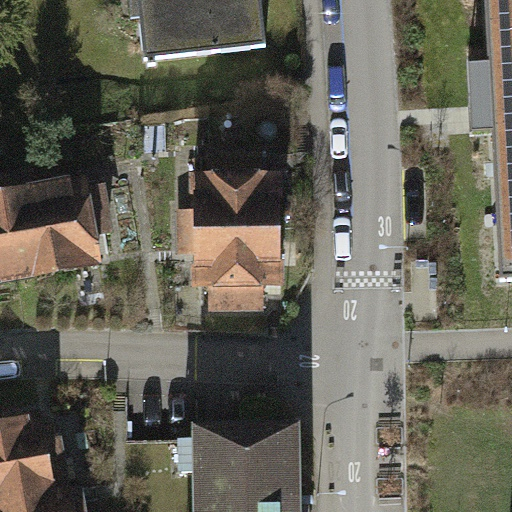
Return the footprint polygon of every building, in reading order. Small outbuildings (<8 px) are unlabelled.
[(140,0),(143,17),(130,18),(135,60),(258,45),(252,0),(140,0)] [(492,280),(511,279),(511,0),(483,0),(487,113),(492,280)] [(234,154),(201,154),(202,175),(185,175),(186,212),(172,212),(173,240),(187,240),(188,282),(202,282),(202,307),(237,307),(237,292),(250,292),(250,283),(270,283),(269,176),(249,176),(249,167),(234,167),(234,154)] [(11,175),(0,176),(0,228),(9,276),(90,261),(82,220),(100,217),(94,186),(75,189),(73,180),(14,191),(11,175)] [(0,277),(9,276),(0,228),(0,277)] [(0,500),(57,490),(49,448),(36,451),(30,415),(0,420),(0,500)] [(286,511),(288,429),(189,428),(188,511),(286,511)] [(74,511),(70,488),(57,490),(0,500),(0,511),(74,511)]
